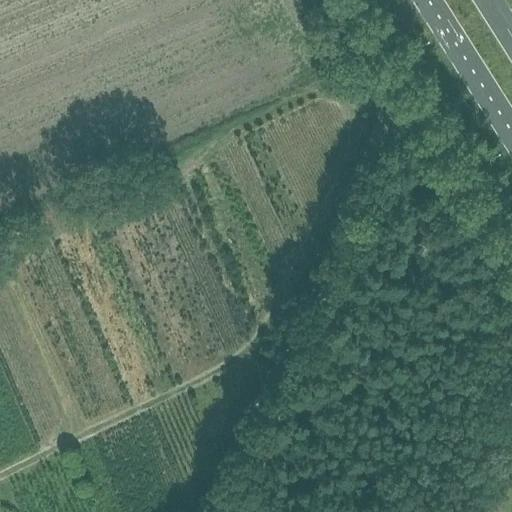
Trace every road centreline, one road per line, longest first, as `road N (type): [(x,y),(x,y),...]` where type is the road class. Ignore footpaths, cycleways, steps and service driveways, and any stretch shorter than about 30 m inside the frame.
road 1 (track): [(200,511),(348,216),(386,113),(371,12)]
road 2 (unclassified): [(511,232),(363,0)]
road 3 (primary): [(425,0),(511,132)]
